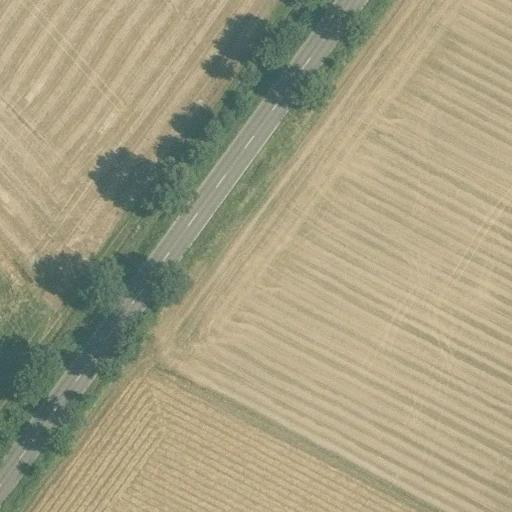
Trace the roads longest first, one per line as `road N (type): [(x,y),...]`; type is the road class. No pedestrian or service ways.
road 1 (secondary): [(6,511),(377,0)]
road 2 (track): [(317,0),(0,438)]
